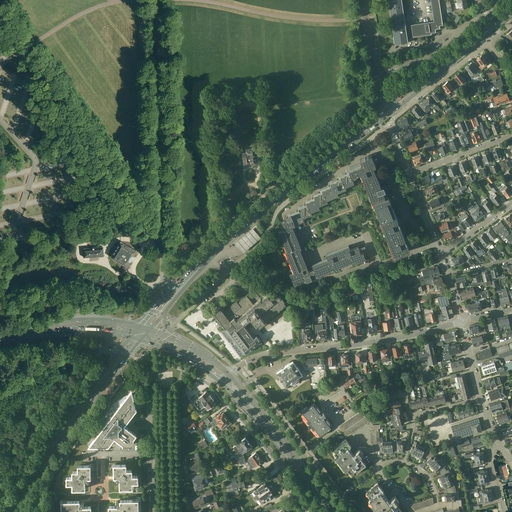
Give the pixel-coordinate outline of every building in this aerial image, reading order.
[(407,42),(407,39),(404,19),(405,18),(409,21),(412,17),(408,14),(407,16),(404,17),(403,17),(403,14),(402,10),(400,0),(391,0),(388,0),(392,29),(393,31),(395,44),(400,43),(400,44),(402,43),(407,42)] [(430,0),(434,22),(433,22),(435,22),(435,23),(430,24),(429,23),(430,23),(430,22),(411,25),(413,37),(431,35),(431,33),(435,32),(435,29),(440,29),(439,26),(443,25),(438,0),(430,0)] [(487,58),(485,59),(482,55),(479,57),(478,57),(477,58),(477,59),(476,59),(483,68),(491,63),(487,58)] [(470,74),(470,75),(472,77),(477,73),(476,71),(474,68),(474,69),(470,64),(468,66),(467,66),(466,67),(466,68),(465,68),(468,72),(468,73),(469,74),(470,74)] [(454,77),(454,78),(461,86),(466,82),(465,80),(463,77),(462,78),(459,74),(457,75),(456,75),(454,76),(454,77)] [(492,92),(494,91),(503,88),(502,85),(500,79),(496,80),(495,80),(492,81),(490,82),(491,84),(489,85),(492,92)] [(447,82),(442,86),(445,90),(444,91),(445,93),(447,92),(447,93),(453,89),(453,88),(454,87),(452,84),(450,86),(447,82)] [(476,89),(473,91),(479,98),(482,96),(476,89)] [(431,95),(436,101),(437,103),(440,100),(442,99),(441,98),(441,97),(436,91),(434,93),(433,93),(432,94),(432,95),(431,95)] [(490,99),(492,103),(507,97),(507,96),(507,95),(507,94),(506,94),(506,93),(494,97),(490,99)] [(424,101),(429,107),(430,106),(432,108),(436,105),(429,97),(428,98),(428,97),(426,98),(426,99),(424,101)] [(508,98),(507,97),(492,103),(493,107),(497,105),(497,106),(509,101),(509,100),(509,99),(508,98)] [(428,108),(429,107),(424,101),(422,103),(421,102),(420,103),(420,104),(420,105),(426,113),(430,110),(428,108)] [(412,110),(412,111),(417,117),(422,113),(417,107),(414,109),(412,109),(412,110)] [(504,109),(502,110),(501,111),(502,113),(503,113),(504,116),(506,115),(511,113),(511,108),(511,107),(504,109)] [(403,119),(398,121),(398,122),(398,123),(398,124),(399,124),(400,127),(402,127),(403,129),(407,128),(406,126),(409,125),(409,124),(411,123),(408,117),(406,118),(405,118),(404,118),(403,118),(403,119)] [(425,120),(417,124),(420,128),(427,124),(425,120)] [(462,135),(459,136),(460,139),(463,146),(464,146),(466,146),(466,145),(467,144),(466,143),(468,142),(466,137),(468,136),(466,131),(462,121),(457,123),(461,133),(461,132),(462,135)] [(486,125),(483,127),(481,122),(480,122),(481,124),(479,124),(481,128),(482,131),(484,138),(485,137),(486,138),(487,137),(488,136),(488,135),(492,133),(490,130),(488,130),(488,128),(487,128),(486,125)] [(491,125),(492,127),(494,135),(500,132),(498,128),(500,128),(499,125),(497,125),(496,122),(491,125)] [(408,133),(403,134),(404,137),(404,138),(404,139),(405,139),(406,140),(413,137),(415,136),(413,130),(411,130),(410,130),(407,132),(408,133)] [(476,131),(475,132),(472,133),(473,136),(472,136),(472,138),(471,139),(473,143),(481,140),(479,135),(478,135),(477,134),(476,131)] [(452,148),(453,150),(459,147),(456,140),(455,138),(449,140),(450,143),(448,144),(450,149),(452,148)] [(410,152),(418,148),(421,147),(418,141),(415,142),(412,143),(413,144),(408,146),(409,148),(408,149),(409,151),(410,151),(410,152)] [(433,146),(432,144),(431,141),(424,143),(426,149),(433,146)] [(445,153),(448,152),(445,145),(443,142),(443,143),(441,144),(437,145),(438,147),(438,148),(439,151),(440,151),(442,154),(443,155),(445,154),(445,153)] [(241,164),(243,164),(244,164),(244,166),(249,166),(249,163),(256,163),(255,156),(256,156),(255,153),(254,148),(246,148),(246,152),(242,152),(243,159),(241,159),(241,164)] [(493,150),(492,151),(495,159),(496,161),(502,159),(501,156),(498,149),(496,150),(494,150),(493,150)] [(482,155),(484,159),(482,160),(484,166),(491,163),(490,160),(491,160),(488,153),(485,154),(484,153),(483,154),(482,155)] [(418,157),(413,159),(414,161),(413,162),(414,164),(415,164),(415,165),(425,161),(424,157),(423,154),(420,155),(417,156),(418,157)] [(365,185),(378,180),(373,167),(375,166),(371,155),(360,160),(362,164),(348,170),(349,172),(351,177),(352,177),(360,174),(365,185)] [(472,159),(471,160),(475,169),(478,168),(478,169),(481,168),(480,164),(477,157),(474,158),(473,158),(472,159)] [(459,163),(459,164),(460,168),(459,168),(460,171),(461,171),(462,172),(463,175),(466,174),(466,173),(468,172),(468,170),(465,162),(462,163),(461,163),(459,163)] [(448,167),(448,168),(448,169),(449,172),(448,172),(450,176),(451,176),(452,179),(457,176),(454,166),(451,167),(450,167),(448,167)] [(482,175),(483,177),(487,176),(484,169),(480,170),(481,170),(478,172),(480,176),(482,175)] [(314,196),(315,199),(318,206),(327,202),(326,200),(338,195),(337,192),(346,189),(345,186),(354,182),(352,177),(351,177),(349,172),(340,176),(341,179),(330,183),(331,186),(322,190),(323,192),(314,196)] [(425,178),(421,179),(422,182),(422,183),(422,184),(423,184),(423,185),(431,182),(433,181),(430,175),(428,176),(428,175),(425,177),(425,178)] [(365,185),(371,202),(385,197),(382,191),(385,190),(383,185),(380,186),(378,180),(365,185)] [(505,185),(500,189),(502,192),(502,193),(503,194),(504,194),(506,197),(507,197),(508,197),(509,196),(509,195),(511,194),(507,187),(505,185)] [(433,186),(425,189),(426,192),(426,193),(426,195),(427,195),(427,196),(431,194),(431,196),(435,194),(434,193),(435,193),(435,192),(438,191),(435,186),(433,187),(433,186)] [(500,203),(500,202),(501,202),(496,195),(495,194),(489,197),(493,203),(494,202),(496,205),(498,204),(499,204),(500,203)] [(372,202),(379,219),(394,213),(388,196),(385,197),(371,202),(372,203),(372,202)] [(438,198),(430,202),(431,204),(430,205),(431,207),(432,207),(432,208),(440,205),(440,204),(443,204),(440,198),(438,199),(438,198)] [(319,209),(318,206),(315,199),(306,202),(307,205),(298,209),(299,211),(284,217),(285,221),(281,222),(284,230),(295,226),(296,230),(310,225),(307,217),(312,215),(310,212),(319,209)] [(486,199),(483,201),(481,203),(487,212),(488,211),(489,211),(490,210),(491,209),(492,208),(490,204),(491,204),(488,201),(487,202),(486,199)] [(473,207),(472,207),(480,217),(481,216),(482,216),(483,215),(484,214),(475,203),(472,205),(473,207)] [(440,212),(435,214),(436,218),(436,219),(436,221),(437,221),(438,222),(441,220),(442,221),(444,220),(444,219),(443,216),(452,213),(449,206),(439,210),(440,212)] [(468,210),(471,214),(475,220),(480,217),(472,207),(468,210)] [(379,219),(386,236),(401,230),(394,213),(379,219)] [(466,214),(461,217),(463,220),(462,220),(467,227),(472,223),(468,216),(467,216),(466,214)] [(444,224),(439,226),(440,228),(440,229),(440,230),(441,231),(441,232),(449,229),(449,228),(451,227),(449,221),(447,222),(446,222),(443,223),(444,224)] [(500,221),(496,224),(503,233),(507,230),(505,229),(506,228),(500,221)] [(507,230),(503,233),(496,224),(492,227),(497,234),(499,236),(502,234),(505,238),(505,237),(510,243),(511,241),(511,234),(511,233),(508,235),(507,233),(508,232),(507,230)] [(262,232),(257,226),(252,231),(257,237),(262,232)] [(295,226),(284,230),(279,232),(287,252),(285,253),(293,273),(289,274),(294,286),(324,274),(320,262),(312,265),(313,269),(312,270),(309,271),(300,249),(301,249),(292,227),(295,226)] [(261,237),(253,229),(253,228),(252,227),(234,243),(235,244),(243,253),(261,237)] [(450,230),(450,232),(451,231),(452,235),(455,234),(458,233),(457,231),(459,230),(458,227),(455,228),(456,228),(450,230)] [(487,230),(488,231),(486,233),(487,235),(490,240),(492,241),(497,238),(495,236),(496,236),(494,233),(493,233),(490,229),(490,230),(489,229),(487,230)] [(409,250),(401,230),(386,236),(394,256),(409,250)] [(451,231),(450,232),(443,235),(445,241),(453,238),(452,235),(451,231)] [(480,236),(480,237),(479,238),(481,240),(480,241),(483,245),(484,245),(486,248),(491,244),(490,243),(488,241),(489,241),(483,235),(481,235),(480,236)] [(470,243),(471,244),(470,245),(477,253),(482,250),(480,248),(480,247),(477,243),(476,243),(475,241),(473,243),(472,242),(470,243)] [(120,242),(111,257),(127,266),(136,251),(120,242)] [(497,244),(494,246),(500,253),(502,251),(497,244)] [(337,250),(343,265),(352,262),(353,264),(365,259),(363,253),(361,254),(358,247),(350,250),(348,246),(337,250)] [(103,247),(83,249),(84,258),(104,256),(103,247)] [(463,249),(463,250),(466,254),(468,257),(470,259),(475,255),(473,253),(470,248),(469,249),(468,247),(466,248),(465,248),(463,249)] [(495,254),(490,248),(486,251),(491,257),(495,254)] [(320,262),(324,274),(335,270),(334,269),(343,265),(337,250),(326,255),(327,259),(320,262)] [(477,254),(474,256),(479,263),(482,261),(477,254)] [(459,257),(451,259),(452,262),(452,263),(452,265),(453,265),(453,266),(461,263),(463,262),(462,256),(459,257)] [(437,266),(423,271),(425,276),(419,278),(421,283),(433,279),(432,277),(439,275),(440,275),(437,266)] [(491,274),(488,275),(487,271),(481,272),(484,281),(486,286),(491,285),(489,280),(490,280),(489,278),(492,277),(491,274)] [(478,273),(472,274),(475,285),(482,283),(480,275),(478,275),(478,273)] [(391,274),(384,275),(386,284),(393,283),(391,274)] [(464,276),(456,278),(457,282),(458,282),(460,287),(467,285),(466,284),(469,283),(468,279),(467,276),(464,276)] [(433,286),(443,284),(441,277),(431,280),(431,282),(430,282),(431,284),(426,285),(427,288),(432,287),(431,285),(433,285),(433,286)] [(432,287),(427,288),(428,294),(430,294),(445,290),(443,284),(433,286),(433,287),(432,287)] [(355,287),(339,291),(340,299),(357,295),(355,287)] [(473,287),(460,291),(462,300),(476,296),(473,287)] [(507,296),(506,293),(505,288),(501,289),(502,294),(505,305),(506,305),(510,304),(507,296)] [(257,345),(259,347),(262,344),(261,342),(261,341),(256,335),(253,338),(244,325),(252,319),(259,328),(267,322),(265,320),(272,315),(273,316),(280,310),(280,309),(287,304),(281,297),(280,297),(278,295),(272,299),(268,293),(261,299),(254,290),(244,298),(237,301),(230,306),(231,308),(225,312),(220,306),(220,305),(220,304),(219,304),(218,304),(218,306),(211,311),(225,329),(225,330),(234,342),(244,355),(257,345)] [(447,295),(437,298),(439,305),(449,303),(447,295)] [(471,303),(473,312),(482,310),(479,301),(471,303)] [(473,312),(471,303),(470,304),(470,303),(464,304),(465,306),(464,306),(466,313),(468,314),(473,312)] [(440,307),(443,314),(438,316),(439,320),(444,319),(453,316),(452,312),(451,309),(450,304),(440,307)] [(432,309),(424,311),(426,322),(435,320),(432,309)] [(337,313),(339,325),(343,324),(343,325),(345,325),(342,311),(337,313)] [(420,312),(417,313),(417,316),(414,316),(416,325),(421,324),(420,322),(422,321),(421,315),(420,312)] [(407,316),(407,317),(404,318),(406,328),(414,326),(412,316),(409,316),(409,315),(407,316)] [(500,331),(505,330),(504,326),(509,325),(509,324),(510,323),(510,321),(508,321),(507,316),(497,319),(499,327),(500,331)] [(487,322),(485,322),(486,325),(488,325),(489,329),(495,328),(495,331),(497,330),(497,327),(496,328),(494,319),(487,321),(487,322)] [(371,326),(368,326),(369,333),(377,331),(376,325),(375,325),(374,321),(371,321),(371,326)] [(390,321),(383,322),(383,323),(382,323),(382,326),(383,326),(384,330),(391,329),(390,321)] [(479,323),(469,326),(471,333),(481,331),(480,331),(483,330),(482,327),(480,327),(479,323)] [(315,333),(318,333),(318,339),(327,338),(326,332),(326,329),(323,329),(322,324),(314,325),(315,333)] [(334,328),(334,331),(332,331),(332,335),(335,335),(335,338),(345,337),(344,327),(343,325),(343,324),(339,325),(338,325),(338,327),(334,328)] [(449,333),(449,334),(444,335),(445,342),(458,339),(456,331),(452,332),(452,333),(451,333),(451,332),(449,333)] [(481,335),(472,338),(474,345),(483,343),(486,343),(485,337),(487,336),(486,334),(481,336),(481,335)] [(424,343),(425,350),(418,352),(420,360),(421,360),(421,361),(424,361),(424,359),(427,358),(429,364),(437,362),(432,341),(424,343)] [(404,344),(404,345),(405,353),(403,353),(404,359),(413,357),(413,354),(412,352),(412,348),(411,349),(410,344),(407,345),(407,344),(404,344)] [(461,352),(460,350),(459,344),(448,347),(450,355),(458,353),(461,352)] [(510,350),(508,344),(496,348),(498,354),(510,350)] [(393,347),(392,348),(394,356),(397,355),(398,357),(401,357),(401,354),(400,351),(399,351),(398,347),(396,347),(395,346),(393,347)] [(381,349),(381,350),(380,350),(382,357),(381,357),(381,362),(389,361),(388,357),(387,349),(384,349),(384,348),(381,349)] [(490,349),(478,352),(481,360),(492,356),(490,349)] [(369,351),(369,352),(368,352),(369,356),(368,357),(369,359),(370,359),(370,363),(377,361),(377,359),(376,356),(375,351),(372,351),(371,350),(369,351)] [(356,352),(356,353),(357,364),(364,363),(363,361),(363,357),(362,353),(359,353),(359,352),(356,352)] [(346,367),(346,365),(349,365),(349,362),(348,359),(347,354),(345,355),(344,354),(342,354),(342,355),(341,355),(342,363),(338,363),(339,367),(346,367)] [(493,359),(493,362),(492,362),(481,366),(481,369),(497,364),(497,365),(499,365),(498,363),(501,363),(500,360),(495,359),(493,359)] [(301,374),(293,362),(293,361),(292,362),(277,373),(276,373),(280,378),(279,378),(282,382),(282,381),(285,385),(285,386),(286,386),(286,385),(290,383),(291,385),(299,379),(297,377),(301,374),(302,374),(301,374)] [(464,364),(451,367),(448,368),(449,372),(461,369),(461,370),(464,369),(464,368),(465,368),(464,364)] [(505,371),(503,366),(500,367),(499,365),(497,365),(497,364),(481,369),(483,374),(484,374),(489,373),(491,373),(491,372),(496,370),(497,374),(505,371)] [(287,400),(267,372),(250,383),(269,412),(287,400)] [(346,381),(343,383),(346,388),(349,386),(349,387),(353,384),(356,382),(361,379),(358,373),(352,377),(350,379),(346,382),(346,381)] [(500,380),(486,385),(487,389),(492,387),(493,388),(495,387),(495,386),(496,386),(501,384),(500,380)] [(503,387),(488,392),(491,400),(506,395),(503,387)] [(104,418),(108,420),(89,445),(106,445),(107,444),(108,445),(111,445),(111,441),(114,437),(118,440),(118,445),(133,445),(133,440),(132,440),(136,434),(127,428),(128,427),(128,426),(128,425),(128,424),(128,423),(127,422),(127,421),(136,409),(134,407),(135,407),(133,399),(134,399),(133,393),(132,393),(131,390),(128,394),(127,395),(125,396),(122,397),(120,398),(118,400),(116,401),(115,403),(113,404),(111,406),(110,408),(108,410),(107,412),(106,414),(105,416),(104,418)] [(438,393),(440,403),(445,402),(445,398),(447,397),(446,394),(444,395),(444,394),(444,391),(440,392),(439,390),(437,390),(438,393)] [(213,405),(215,404),(215,403),(213,400),(213,399),(210,395),(209,395),(206,392),(199,397),(192,403),(194,405),(192,406),(196,410),(197,409),(199,412),(205,408),(207,410),(208,409),(213,405)] [(181,401),(184,406),(191,401),(187,396),(181,401)] [(389,406),(391,405),(392,409),(393,408),(401,407),(400,402),(400,400),(388,403),(389,406)] [(500,401),(489,404),(492,413),(503,410),(502,410),(509,408),(507,400),(500,402),(500,401)] [(307,407),(301,411),(305,416),(303,417),(306,421),(307,420),(310,424),(314,428),(312,429),(315,433),(317,432),(320,436),(327,431),(326,430),(332,426),(329,423),(330,422),(327,420),(326,419),(326,418),(326,419),(325,417),(326,416),(325,415),(326,415),(324,413),(324,412),(323,412),(322,411),(320,413),(320,412),(321,412),(320,410),(319,409),(317,406),(314,403),(308,408),(307,407)] [(459,417),(461,417),(465,416),(465,417),(469,416),(469,415),(474,414),(472,407),(455,411),(456,415),(459,414),(459,417)] [(403,412),(402,412),(395,413),(391,414),(392,420),(402,418),(401,412),(403,412)] [(506,412),(496,416),(499,423),(503,422),(503,423),(506,422),(506,421),(508,420),(507,416),(509,415),(508,412),(506,413),(506,412)] [(223,429),(228,426),(231,423),(228,420),(229,419),(228,418),(227,417),(226,417),(224,414),(223,413),(220,415),(220,414),(213,420),(214,421),(211,423),(213,426),(218,423),(223,429)] [(190,421),(182,426),(187,434),(196,428),(195,426),(198,424),(192,414),(188,417),(190,421)] [(471,421),(451,428),(456,442),(466,439),(465,436),(474,433),(474,434),(482,431),(479,421),(473,423),(473,424),(472,425),(472,424),(471,423),(471,421)] [(338,426),(340,429),(342,432),(344,430),(347,429),(343,423),(341,424),(338,426)] [(507,428),(501,430),(504,438),(504,437),(505,439),(509,438),(508,436),(511,434),(511,425),(510,426),(510,427),(508,428),(508,427),(507,427),(507,428)] [(481,435),(476,437),(471,439),(471,440),(470,440),(472,447),(473,446),(473,447),(476,446),(483,444),(481,435)] [(241,457),(244,456),(242,454),(252,447),(245,438),(233,448),(234,449),(230,452),(233,456),(237,453),(241,457)] [(380,453),(387,453),(387,442),(383,442),(383,439),(382,438),(377,438),(377,440),(377,443),(377,446),(377,450),(380,450),(380,453)] [(356,452),(353,455),(348,448),(351,446),(346,439),(331,450),(336,456),(334,458),(345,471),(346,469),(351,476),(366,465),(360,458),(357,460),(354,456),(357,454),(359,456),(360,456),(363,454),(363,453),(365,453),(366,453),(365,448),(365,447),(359,447),(359,448),(359,449),(356,451),(356,452)] [(401,442),(397,442),(397,449),(397,452),(404,452),(404,446),(405,446),(406,439),(401,439),(401,442)] [(468,439),(459,442),(461,448),(470,445),(468,439)] [(387,442),(387,453),(394,452),(394,449),(397,449),(397,442),(397,440),(393,441),(393,442),(387,442)] [(415,456),(420,447),(416,445),(417,442),(414,441),(409,453),(415,456)] [(420,447),(415,456),(422,459),(423,456),(426,458),(430,452),(431,450),(429,449),(427,448),(427,447),(424,446),(423,448),(420,447)] [(430,452),(426,458),(428,460),(427,461),(429,462),(427,464),(430,467),(438,460),(434,455),(435,454),(433,452),(434,451),(432,449),(431,450),(430,452)] [(482,451),(475,453),(474,450),(465,453),(466,458),(472,456),(473,456),(474,459),(484,457),(484,454),(483,453),(482,451)] [(244,462),(246,461),(251,468),(254,466),(262,461),(256,453),(246,460),(244,456),(241,457),(236,459),(237,464),(241,463),(241,464),(244,463),(244,462)] [(475,463),(474,463),(473,463),(474,466),(476,465),(477,465),(485,463),(484,461),(485,460),(484,457),(474,459),(475,463)] [(200,459),(196,460),(192,462),(192,464),(189,465),(192,472),(199,469),(200,471),(204,470),(203,466),(202,466),(200,459)] [(438,460),(430,467),(435,472),(438,470),(439,472),(445,469),(444,467),(446,466),(444,464),(443,465),(438,460)] [(88,464),(88,465),(78,466),(78,471),(72,471),(72,477),(67,477),(67,478),(66,478),(66,485),(68,484),(68,483),(72,483),(71,490),(74,490),(74,489),(85,489),(84,481),(86,480),(86,481),(86,482),(87,482),(88,482),(89,482),(89,481),(89,480),(89,479),(88,479),(88,477),(90,477),(90,471),(91,464),(88,464)] [(138,476),(137,476),(131,476),(131,470),(126,470),(126,465),(115,465),(115,464),(112,464),(113,471),(114,471),(114,477),(116,477),(116,478),(115,478),(115,479),(115,480),(115,481),(116,481),(116,482),(117,482),(117,481),(118,481),(120,481),(120,488),(130,488),(130,489),(133,489),(132,482),(136,482),(136,483),(139,483),(138,476)] [(223,464),(216,467),(218,472),(226,470),(223,464)] [(510,481),(509,478),(508,474),(506,464),(499,466),(501,475),(502,475),(503,482),(510,481)] [(441,483),(450,479),(448,473),(449,472),(448,470),(446,471),(445,469),(439,472),(441,475),(440,476),(440,478),(439,478),(441,483)] [(89,480),(91,480),(91,483),(84,483),(56,483),(56,489),(54,489),(54,496),(56,496),(56,502),(79,501),(79,503),(80,503),(81,503),(81,502),(82,502),(82,500),(90,500),(90,511),(109,511),(109,500),(117,500),(117,501),(118,501),(118,502),(119,502),(119,503),(120,503),(120,501),(137,500),(137,482),(120,482),(120,480),(118,480),(118,481),(117,482),(117,483),(113,483),(113,478),(114,477),(113,476),(113,475),(114,475),(114,471),(101,471),(101,478),(97,478),(97,471),(90,471),(90,475),(91,475),(91,477),(88,477),(88,479),(89,479),(89,480)] [(192,481),(194,487),(197,486),(198,487),(198,488),(199,489),(200,489),(201,488),(202,488),(202,487),(202,486),(202,485),(203,484),(203,485),(204,485),(203,484),(205,483),(204,479),(207,478),(207,477),(205,473),(192,478),(193,481),(192,481)] [(489,479),(488,476),(479,478),(480,481),(477,482),(478,484),(481,484),(489,482),(488,480),(489,479)] [(446,488),(447,491),(455,489),(454,485),(453,485),(450,479),(441,483),(443,489),(446,488)] [(230,492),(234,490),(234,491),(245,486),(243,481),(236,484),(235,481),(227,484),(230,492)] [(256,496),(258,494),(260,498),(259,499),(261,504),(263,502),(264,503),(274,496),(271,492),(273,490),(270,486),(268,488),(265,483),(255,490),(255,491),(254,492),(256,496)] [(395,495),(392,491),(391,491),(388,494),(387,494),(387,495),(390,499),(391,499),(389,501),(381,491),(383,490),(377,483),(365,493),(370,499),(368,501),(376,511),(401,511),(398,507),(396,509),(391,502),(393,501),(394,503),(395,503),(398,501),(398,500),(395,496),(395,495)] [(445,501),(451,501),(455,500),(455,494),(456,493),(455,489),(447,491),(447,494),(444,494),(445,501)] [(479,491),(480,493),(481,497),(493,494),(492,492),(491,491),(490,489),(482,491),(479,491)] [(481,497),(481,501),(482,503),(485,502),(493,501),(493,498),(493,497),(493,494),(481,497)] [(194,507),(195,507),(195,508),(205,503),(204,500),(207,499),(206,496),(193,502),(193,504),(193,505),(194,507)] [(132,500),(120,500),(120,503),(119,503),(119,502),(118,502),(118,501),(117,501),(116,501),(116,502),(115,502),(115,503),(115,504),(116,504),(116,505),(117,505),(117,506),(109,506),(108,511),(132,511),(136,511),(138,511),(138,506),(138,501),(139,501),(139,499),(132,500)] [(62,507),(61,507),(60,511),(90,511),(91,507),(82,507),(82,505),(83,505),(84,505),(84,504),(84,503),(84,502),(83,502),(82,502),(81,502),(81,503),(80,503),(79,503),(79,501),(67,501),(60,500),(61,503),(62,503),(62,507)] [(219,500),(213,503),(215,509),(222,506),(219,500)]
